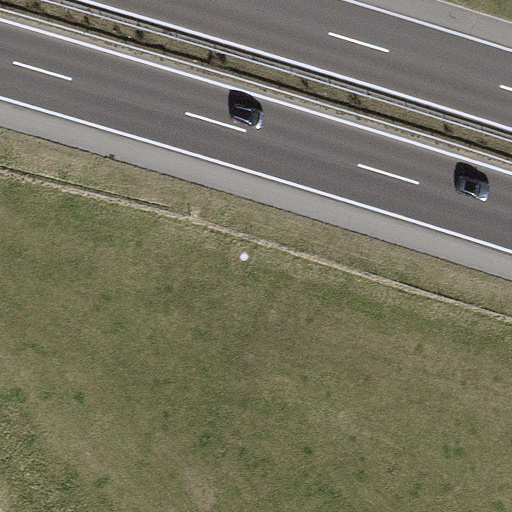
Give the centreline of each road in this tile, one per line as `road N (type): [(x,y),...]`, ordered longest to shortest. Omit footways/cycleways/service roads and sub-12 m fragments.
road 1 (motorway): [(0,59),(511,215)]
road 2 (motorway): [(511,88),(218,0)]
